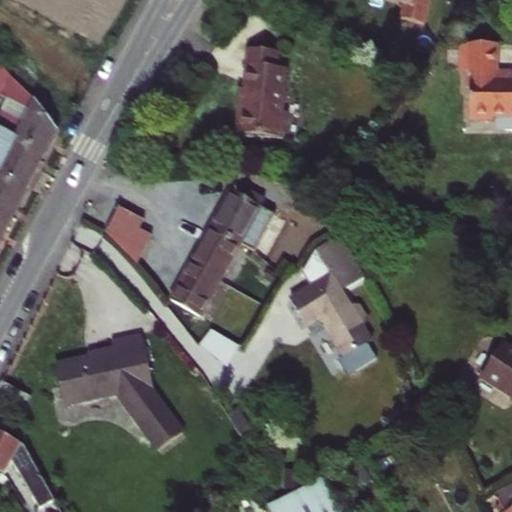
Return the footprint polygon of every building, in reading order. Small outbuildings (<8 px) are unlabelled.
[(386,0),(387,0),(404,5),(401,18),(425,25),(428,11),(431,11),(433,0),(386,0)] [(511,78),(497,78),(497,68),(498,44),(463,42),(462,69),(470,69),(469,85),(473,85),(472,118),(495,118),(495,114),(511,114),(511,78)] [(278,55),(248,51),(241,110),(238,109),(235,135),(281,141),(284,115),(280,114),(285,71),(277,70),(278,55)] [(511,69),(497,68),(497,78),(511,78),(511,69)] [(0,128),(45,153),(57,130),(10,76),(1,93),(7,96),(0,109),(0,128)] [(0,128),(0,175),(5,177),(27,188),(45,153),(0,128)] [(0,175),(0,220),(8,224),(27,188),(5,177),(0,175)] [(230,192),(211,228),(240,244),(254,252),(274,216),(260,208),(263,201),(244,190),(240,197),(230,192)] [(120,209),(106,235),(126,255),(136,266),(152,238),(139,231),(144,222),(120,209)] [(240,244),(211,228),(191,262),(220,278),(240,244)] [(324,318),(350,375),(378,358),(365,328),(369,319),(360,304),(351,303),(332,272),(353,259),(339,235),(315,249),(305,274),(313,287),(292,300),(310,327),(324,318)] [(200,316),(220,278),(191,262),(171,300),(200,316)] [(202,344),(231,364),(243,345),(215,326),(202,344)] [(88,358),(56,364),(65,405),(82,402),(81,398),(119,393),(149,453),(176,439),(150,387),(154,386),(142,335),(112,340),(113,347),(96,351),(97,356),(88,358)] [(511,345),(502,340),(481,373),(511,394),(511,398),(511,400),(511,345)] [(3,382),(0,386),(0,396),(23,409),(30,397),(3,382)] [(2,435),(10,419),(0,413),(0,471),(6,475),(13,462),(40,511),(60,511),(25,449),(2,435)] [(340,511),(322,480),(269,507),(271,511),(340,511)] [(503,505),(505,511),(511,508),(511,485),(497,493),(503,505)]
